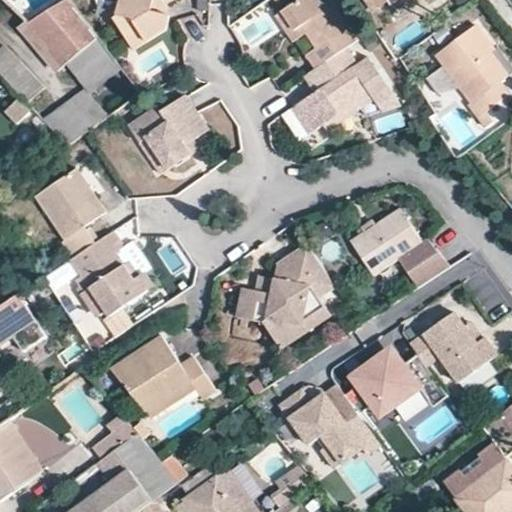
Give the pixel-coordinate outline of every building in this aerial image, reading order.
[(123,0),(122,3),(115,20),(135,50),(169,31),(171,17),(153,12),(156,0),(123,0)] [(327,0),(297,0),(283,10),(299,33),(309,24),(321,46),(311,54),(317,67),(305,78),(317,92),(304,102),(323,129),(360,101),(366,108),(377,100),(387,111),(402,100),(370,54),(360,63),(349,41),(362,31),(339,0),(333,0),(329,2),(327,0)] [(68,2),(28,29),(65,67),(71,62),(89,90),(119,66),(68,2)] [(511,74),(479,27),(437,56),(478,116),(511,92),(511,74)] [(0,73),(29,103),(46,86),(6,45),(0,50),(0,73)] [(86,90),(45,121),(68,147),(110,115),(86,90)] [(155,107),(127,128),(147,155),(159,147),(175,165),(195,155),(188,141),(209,127),(189,97),(164,114),(155,107)] [(17,127),(33,114),(21,99),(5,111),(17,127)] [(83,164),(42,192),(74,239),(90,227),(115,211),(83,164)] [(401,209),(352,244),(371,275),(395,265),(416,290),(450,270),(429,239),(422,242),(401,209)] [(90,227),(74,239),(78,259),(82,284),(103,318),(156,291),(117,233),(104,243),(90,227)] [(337,290),(309,247),(278,269),(273,296),(245,290),(241,319),(264,323),(286,348),(330,320),(319,300),(337,290)] [(0,349),(40,324),(19,296),(3,313),(0,314),(0,349)] [(454,314),(412,345),(421,357),(430,368),(443,359),(461,383),(498,356),(486,339),(475,343),(454,314)] [(164,342),(114,373),(146,408),(166,394),(176,408),(197,393),(206,403),(218,395),(196,363),(186,371),(164,342)] [(363,385),(345,397),(357,412),(381,396),(392,408),(419,385),(425,400),(443,384),(430,368),(421,357),(407,370),(388,349),(354,372),(363,385)] [(345,397),(337,387),(313,401),(302,391),(282,407),(310,441),(322,433),(344,468),(384,444),(357,412),(345,397)] [(511,408),(501,418),(511,433),(511,408)] [(91,444),(101,457),(134,433),(123,419),(91,444)] [(5,424),(0,427),(0,480),(10,494),(44,465),(5,424)] [(142,429),(137,435),(145,444),(152,438),(142,429)] [(115,487),(156,458),(145,444),(137,435),(98,463),(115,487)] [(511,511),(511,464),(496,446),(449,486),(470,511),(511,511)] [(115,487),(79,511),(141,511),(149,507),(162,498),(188,478),(173,458),(163,464),(156,458),(115,487)] [(298,480),(275,496),(284,507),(316,484),(301,468),(293,475),(298,480)] [(189,498),(197,511),(241,511),(240,509),(247,499),(229,470),(189,498)] [(0,480),(0,502),(10,494),(0,480)] [(428,500),(419,490),(409,498),(417,509),(428,500)] [(169,511),(162,498),(149,507),(152,511),(169,511)]
